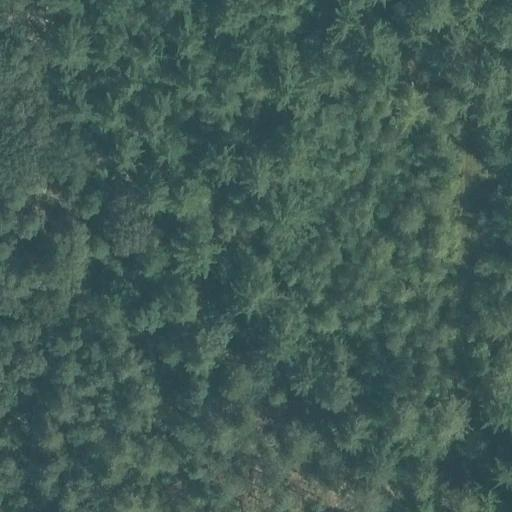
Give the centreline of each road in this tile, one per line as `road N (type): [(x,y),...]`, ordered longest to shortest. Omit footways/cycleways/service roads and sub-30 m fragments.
road 1 (track): [(408,511),(257,341),(49,76)]
road 2 (track): [(446,511),(478,0)]
road 3 (track): [(45,0),(42,369),(26,511)]
